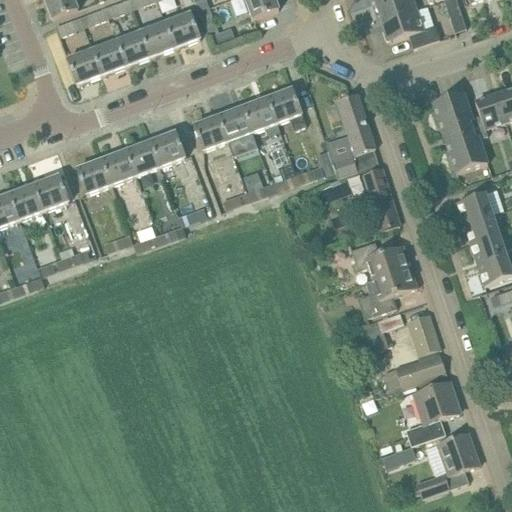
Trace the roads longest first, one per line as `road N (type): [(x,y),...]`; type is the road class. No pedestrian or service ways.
road 1 (residential): [(509,511),(365,77)]
road 2 (residential): [(331,48),(296,46),(57,124)]
road 3 (residential): [(511,42),(395,81),(365,77)]
road 4 (residential): [(12,0),(57,124)]
